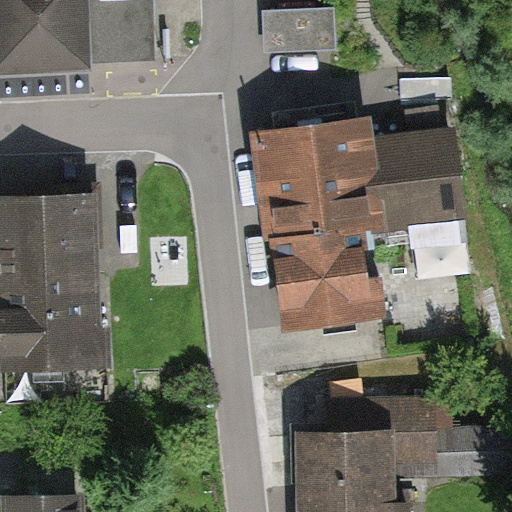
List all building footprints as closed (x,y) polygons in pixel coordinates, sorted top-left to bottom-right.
[(157,0),(0,0),(0,73),(159,69),(157,0)] [(331,12),(267,15),(269,50),(333,46),(331,12)] [(360,122),(265,135),(290,326),(386,313),(380,275),(370,277),(363,228),(419,220),(427,272),(466,266),(451,135),(441,137),(439,123),(411,127),(412,140),(365,145),(360,122)] [(101,185),(0,186),(0,365),(114,363),(113,320),(104,320),(101,185)] [(335,433),(305,434),(305,511),(402,511),(402,506),(385,506),(385,478),(510,471),(510,433),(431,433),(430,403),(333,403),(335,433)] [(83,511),(83,497),(0,499),(0,511),(83,511)]
